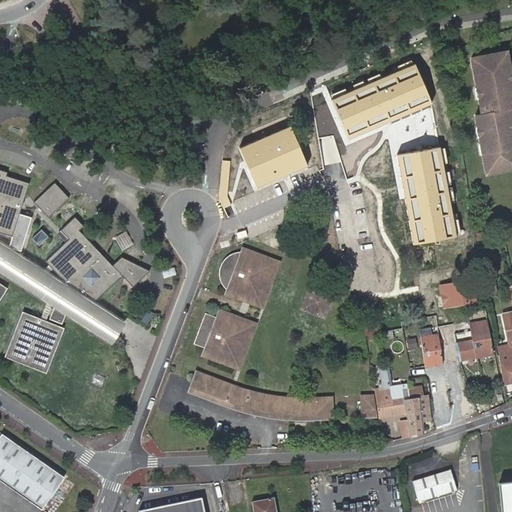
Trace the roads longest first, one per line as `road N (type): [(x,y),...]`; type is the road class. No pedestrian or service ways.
road 1 (residential): [(511,411),(368,455),(122,463)]
road 2 (residential): [(122,463),(194,273),(192,238)]
road 3 (residential): [(122,463),(85,458),(0,398)]
